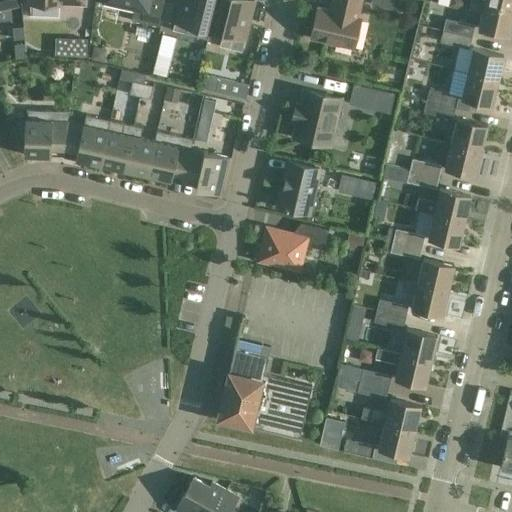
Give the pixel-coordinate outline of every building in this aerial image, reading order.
[(0,0),(0,9),(18,5),(16,0),(0,0)] [(104,0),(104,2),(134,8),(132,20),(160,26),(161,20),(165,4),(165,0),(104,0)] [(209,31),(217,0),(180,0),(173,30),(194,35),(196,28),(209,31)] [(251,0),(217,0),(209,31),(222,34),(219,46),(242,51),(254,1),(251,0)] [(331,0),(329,9),(318,7),(310,37),(354,48),(361,17),(358,16),(361,0),(331,0)] [(371,0),(370,5),(386,9),(387,0),(371,0)] [(449,0),(449,6),(465,10),(467,0),(449,0)] [(470,0),(468,9),(482,12),(479,27),(509,34),(511,21),(511,8),(476,0),(470,0)] [(511,0),(476,0),(511,8),(511,0)] [(165,4),(161,20),(170,22),(174,6),(165,4)] [(443,30),(472,37),(475,25),(446,19),(443,30)] [(129,22),(127,31),(144,36),(146,27),(129,22)] [(468,72),(468,73),(498,80),(504,55),(474,48),(470,47),(472,37),(443,30),(440,42),(459,46),(454,69),(468,72)] [(164,33),(154,72),(168,76),(178,36),(164,33)] [(88,39),(71,39),(71,57),(88,57),(88,39)] [(25,43),(15,44),(16,58),(27,57),(25,43)] [(414,44),(412,54),(422,56),(425,46),(414,44)] [(94,47),(92,58),(104,61),(106,49),(94,47)] [(412,61),(409,70),(419,73),(421,63),(412,61)] [(6,67),(0,69),(0,82),(11,77),(6,67)] [(121,68),(119,78),(132,81),(142,83),(144,74),(121,68)] [(498,80),(468,73),(462,97),(492,105),(498,80)] [(129,94),(140,96),(142,83),(132,81),(129,94)] [(239,82),(236,96),(246,98),(249,84),(239,82)] [(142,83),(140,96),(150,98),(152,85),(142,83)] [(376,88),(355,83),(351,100),(372,105),(376,88)] [(168,86),(166,96),(179,99),(181,89),(168,86)] [(335,129),(342,98),(303,89),(300,104),(296,103),(292,121),(296,122),(292,136),(327,144),(331,128),(335,129)] [(429,89),(427,100),(455,107),(458,95),(429,89)] [(205,95),(203,107),(223,112),(226,100),(205,95)] [(455,107),(427,100),(424,112),(453,118),(455,107)] [(63,156),(68,120),(69,111),(26,109),(26,121),(13,127),(13,125),(12,126),(25,155),(51,156),(51,155),(50,155),(50,148),(63,149),(63,156)] [(68,120),(63,156),(64,156),(65,149),(77,152),(76,158),(75,158),(75,159),(100,164),(108,129),(110,120),(86,114),(84,124),(68,120)] [(457,118),(451,143),(482,150),(487,125),(457,118)] [(108,129),(100,164),(123,170),(133,125),(110,120),(108,129)] [(133,125),(123,170),(147,175),(154,140),(141,137),(143,127),(133,125)] [(154,140),(147,175),(172,180),(172,179),(171,179),(172,173),(184,176),(183,183),(191,148),(193,139),(157,130),(154,140)] [(482,150),(451,143),(445,168),(476,175),(482,150)] [(195,186),(221,191),(223,192),(223,191),(221,190),(229,156),(191,148),(183,183),(184,183),(186,176),(198,179),(196,185),(195,185),(195,186)] [(413,159),(410,170),(439,177),(441,165),(413,159)] [(319,168),(288,161),(285,174),(286,175),(283,189),(281,189),(277,206),(309,213),(309,211),(312,211),(316,209),(319,197),(317,193),(314,193),(319,168)] [(439,177),(410,170),(407,182),(436,188),(439,177)] [(334,175),(332,189),(346,191),(348,177),(334,175)] [(359,177),(356,187),(366,189),(368,180),(359,177)] [(418,197),(416,209),(465,220),(471,195),(440,188),(437,202),(418,197)] [(377,200),(374,215),(384,217),(387,202),(377,200)] [(465,220),(416,209),(434,213),(429,238),(459,245),(465,220)] [(259,258),(258,260),(301,271),(309,238),(326,242),(329,228),(302,222),(299,233),(266,225),(262,244),(259,244),(256,257),(259,258)] [(389,228),(386,239),(422,247),(425,236),(396,229),(389,228)] [(349,234),(346,247),(359,251),(362,237),(349,234)] [(384,248),(391,250),(391,252),(419,258),(422,247),(386,239),(384,248)] [(424,258),(418,283),(448,290),(454,265),(424,258)] [(448,290),(418,283),(412,308),(442,315),(448,290)] [(377,310),(406,317),(408,305),(380,299),(377,310)] [(352,304),(344,338),(358,341),(366,307),(352,304)] [(403,328),(406,317),(377,310),(374,322),(403,328)] [(268,356),(236,349),(244,317),(245,317),(245,316),(243,315),(218,420),(219,420),(219,419),(301,438),(301,437),(300,436),(312,385),(264,374),(268,356)] [(407,328),(401,352),(401,353),(432,360),(438,335),(407,328)] [(339,360),(352,362),(353,348),(340,347),(339,360)] [(401,353),(401,352),(378,347),(375,358),(399,363),(395,378),(426,385),(432,360),(401,353)] [(337,375),(352,378),(389,387),(392,375),(340,363),(337,375)] [(349,390),(358,392),(386,398),(389,387),(352,378),(349,390)] [(361,418),(385,423),(415,430),(421,405),(390,398),(387,412),(364,407),(361,418)] [(342,420),(325,417),(319,444),(335,448),(342,420)] [(409,454),(415,430),(385,423),(379,448),(409,454)] [(501,467),(511,469),(511,437),(508,437),(501,467)] [(346,438),(344,450),(372,457),(375,445),(346,438)] [(194,476),(176,509),(182,511),(229,511),(238,495),(213,481),(210,485),(194,476)]
